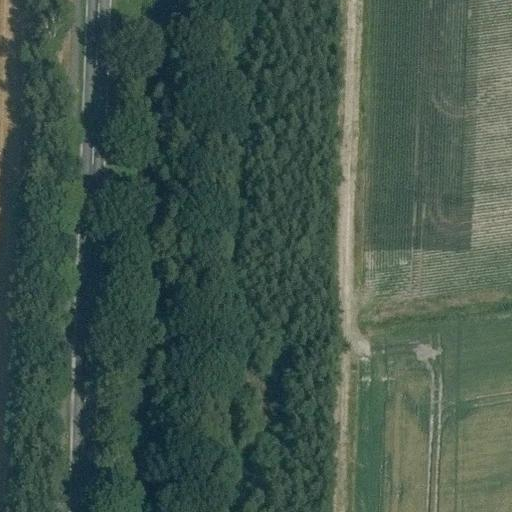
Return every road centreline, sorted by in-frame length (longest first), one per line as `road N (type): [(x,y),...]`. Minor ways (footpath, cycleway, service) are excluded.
road 1 (tertiary): [(80,511),(97,0)]
road 2 (track): [(355,0),(338,511)]
